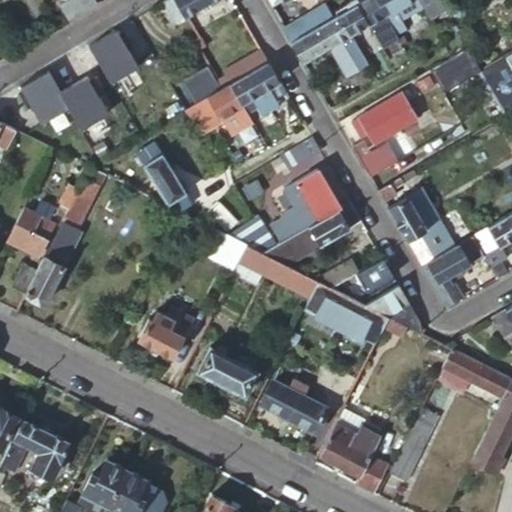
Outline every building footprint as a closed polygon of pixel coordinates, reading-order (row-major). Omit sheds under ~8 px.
[(70,0),(59,7),(68,22),(93,7),(88,0),(70,0)] [(163,0),(174,19),(183,14),(184,16),(213,0),(163,0)] [(366,23),(380,47),(395,38),(393,33),(390,28),(382,14),(373,0),(358,0),(354,3),(366,23)] [(397,20),(420,7),(415,0),(373,0),(382,14),(390,28),(393,33),(402,28),(397,20)] [(415,0),(420,7),(426,19),(445,8),(440,0),(415,0)] [(324,3),(283,26),(291,39),(319,23),(332,15),(324,3)] [(366,23),(354,3),(336,13),(348,33),(366,23)] [(348,33),(336,13),(332,15),(319,23),(291,39),(303,60),(327,46),(331,44),(348,33)] [(107,81),(136,67),(118,29),(88,43),(107,81)] [(365,62),(348,33),(331,44),(327,46),(344,74),(365,62)] [(203,47),(198,39),(193,42),(199,50),(203,47)] [(267,60),(259,48),(222,70),(224,75),(216,80),(221,88),(249,71),(267,60)] [(467,48),(431,68),(444,91),(480,71),(467,48)] [(511,76),(511,72),(503,57),(481,69),(482,71),(492,88),(511,76)] [(279,81),(267,60),(249,71),(262,93),(270,110),(277,106),(270,94),(267,88),(279,81)] [(86,75),(59,91),(47,69),(18,86),(40,124),(68,108),(80,129),(108,113),(86,75)] [(249,71),(221,88),(208,96),(220,117),(223,122),(225,126),(257,106),(262,115),(270,110),(262,93),(249,71)] [(481,95),(492,88),(482,71),(470,78),(481,95)] [(221,88),(216,80),(212,72),(190,84),(199,100),(208,96),(221,88)] [(282,87),(279,81),(267,88),(270,94),(282,87)] [(373,142),(416,117),(401,90),(351,118),(361,135),(367,131),(373,142)] [(201,135),(223,122),(220,117),(208,96),(199,100),(185,109),(201,135)] [(0,145),(4,147),(13,129),(0,122),(0,145)] [(287,170),(319,151),(311,136),(279,156),(287,170)] [(363,141),(354,148),(370,176),(397,160),(387,143),(373,151),(369,151),(363,141)] [(166,203),(185,192),(156,143),(138,153),(166,203)] [(76,170),(80,163),(74,160),(70,167),(76,170)] [(90,165),(89,164),(81,160),(80,163),(76,170),(74,174),(83,179),(83,178),(90,165)] [(297,232),(339,208),(315,169),(283,188),(297,212),(289,217),(297,232)] [(402,181),(400,176),(377,189),(384,200),(396,193),(393,186),(402,181)] [(62,264),(81,228),(77,226),(97,185),(83,178),(83,179),(78,189),(68,207),(35,270),(24,294),(44,304),(64,266),(62,264)] [(68,207),(78,189),(67,183),(57,202),(68,207)] [(420,187),(388,206),(421,263),(453,244),(420,187)] [(33,212),(23,207),(7,240),(37,255),(54,222),(41,216),(47,204),(39,200),(33,212)] [(225,231),(239,222),(227,201),(212,209),(225,231)] [(359,219),(349,202),(339,208),(297,232),(272,247),(262,252),(286,264),(319,245),(319,243),(348,227),(347,226),(359,219)] [(511,237),(511,223),(506,213),(472,233),(479,246),(484,254),(497,278),(505,274),(500,265),(507,262),(498,246),(511,237)] [(253,217),(252,218),(226,233),(246,244),(262,252),(272,247),(253,217)] [(246,244),(226,233),(213,227),(201,252),(233,269),(238,260),(246,244)] [(472,233),(453,244),(421,263),(433,283),(444,277),(455,271),(458,276),(462,273),(460,268),(484,254),(479,246),(472,233)] [(262,252),(246,244),(238,260),(254,268),(262,252)] [(286,264),(262,252),(254,268),(294,289),(302,272),(286,264)] [(390,277),(392,275),(381,257),(355,272),(359,280),(365,291),(376,285),(379,290),(392,282),(390,277)] [(346,277),(355,272),(348,260),(316,279),(317,280),(330,286),(346,277)] [(10,287),(24,294),(35,270),(22,263),(10,287)] [(302,272),(294,289),(309,296),(317,280),(316,279),(302,272)] [(359,280),(355,272),(346,277),(351,285),(359,280)] [(444,277),(433,283),(445,304),(462,295),(454,282),(449,285),(444,277)] [(388,316),(365,304),(330,286),(317,280),(309,296),(380,332),(382,328),(388,316)] [(406,325),(417,331),(421,329),(422,328),(421,327),(419,320),(398,284),(365,304),(388,316),(406,325)] [(511,305),(491,318),(511,351),(511,349),(511,305)] [(171,357),(191,319),(170,308),(165,315),(156,311),(152,319),(149,318),(137,340),(147,345),(145,350),(156,355),(158,351),(171,357)] [(400,336),(406,325),(388,316),(382,328),(400,336)] [(245,395),(257,371),(238,362),(241,356),(232,351),(229,357),(210,347),(198,371),(245,395)] [(511,377),(450,347),(433,380),(460,394),(467,379),(501,397),(511,377)] [(511,377),(501,397),(470,461),(495,473),(503,458),(500,456),(511,431),(511,377)] [(315,430),(325,409),(306,399),(311,388),(297,381),(291,392),(272,382),(261,403),(315,430)] [(345,402),(319,455),(359,475),(355,482),(372,490),(386,463),(383,461),(394,439),(381,432),(383,428),(367,421),(370,415),(361,410),(362,408),(356,404),(354,407),(345,402)] [(0,446),(1,448),(19,414),(0,404),(0,446)] [(69,440),(23,416),(0,462),(0,470),(2,472),(5,466),(15,471),(28,445),(39,451),(32,466),(51,476),(69,440)] [(415,418),(383,481),(400,490),(432,427),(415,418)] [(103,511),(107,507),(126,469),(108,460),(99,476),(92,472),(78,499),(87,504),(84,510),(87,511),(103,511)] [(144,478),(126,469),(107,507),(117,511),(136,511),(143,498),(136,494),(144,478)] [(244,511),(233,506),(235,504),(214,493),(204,511),(244,511)] [(73,511),(77,504),(66,498),(58,511),(73,511)]
